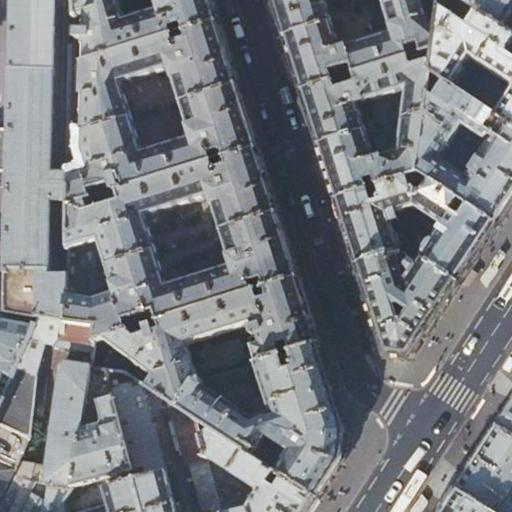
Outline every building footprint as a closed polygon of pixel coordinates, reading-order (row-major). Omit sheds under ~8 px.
[(55,203),(72,203),(72,177),(72,175),(55,175),(58,0),(13,0),(11,129),(0,128),(0,170),(10,171),(7,314),(42,320),(69,324),(69,303),(70,280),(71,276),(54,276),(55,203)] [(211,0),(156,0),(159,9),(126,19),(121,1),(123,0),(76,0),(76,21),(86,18),(86,35),(78,35),(78,44),(85,45),(85,65),(219,23),(211,0)] [(381,0),(384,9),(411,0),(273,0),(278,12),(286,38),(334,24),(325,0),(381,0)] [(430,29),(421,0),(411,0),(384,9),(393,37),(343,53),(334,24),(286,38),(294,65),(303,92),(410,59),(406,49),(420,45),(423,56),(435,52),(438,26),(430,29)] [(473,61),(511,87),(511,88),(495,115),(511,126),(511,34),(502,29),(478,13),(469,27),(444,11),(450,0),(442,0),(438,26),(435,52),(433,64),(432,74),(454,89),(473,61)] [(502,29),(511,13),(511,0),(458,0),(478,13),(502,29)] [(219,23),(85,65),(84,135),(135,119),(125,86),(171,72),(181,104),(238,86),(227,48),(219,23)] [(413,70),(410,59),(303,92),(312,121),(320,146),(368,133),(360,105),(407,90),(403,122),(427,114),(432,74),(433,64),(413,70)] [(467,205),(472,197),(481,204),(477,211),(499,226),(511,206),(511,126),(495,115),(454,89),(432,74),(427,114),(418,174),(467,205)] [(243,100),(238,86),(181,104),(192,139),(145,153),(135,119),(84,135),(84,153),(89,172),(72,177),(72,203),(72,208),(88,203),(94,201),(92,193),(123,183),(125,191),(258,149),(243,100)] [(418,174),(427,114),(403,122),(398,153),(377,160),(368,133),(320,146),(328,172),(337,200),(418,177),(418,174)] [(258,149),(125,191),(117,194),(120,203),(91,213),(88,203),(72,208),(71,250),(99,240),(108,268),(159,251),(147,216),(211,197),(222,232),(278,214),(269,183),(258,149)] [(467,205),(418,174),(418,177),(414,207),(442,226),(421,259),(461,285),(475,263),(499,226),(477,211),(467,205)] [(414,207),(418,177),(337,200),(347,234),(357,266),(402,253),(390,216),(414,209),(414,207)] [(289,247),(278,214),(222,232),(233,266),(170,285),(159,251),(108,268),(116,293),(96,300),(69,303),(69,324),(99,328),(96,341),(102,340),(129,331),(162,321),(299,278),(289,247)] [(71,250),(71,276),(70,280),(69,303),(96,300),(116,293),(108,268),(99,240),(71,250)] [(409,277),(402,253),(357,266),(370,307),(386,356),(411,360),(444,310),(461,285),(421,259),(409,277)] [(299,278),(162,321),(164,330),(138,337),(129,331),(102,340),(154,376),(147,387),(161,395),(202,382),(189,345),(255,324),(256,327),(251,328),(254,336),(249,337),(258,365),(319,345),(309,313),(299,278)] [(0,388),(6,375),(15,379),(42,320),(7,314),(0,312),(0,411),(5,400),(0,398),(0,388)] [(99,328),(69,324),(42,320),(15,379),(5,400),(0,411),(0,511),(58,511),(66,503),(75,490),(75,489),(83,433),(93,368),(68,364),(63,368),(48,470),(22,465),(33,440),(35,419),(44,420),(48,380),(39,379),(48,347),(95,354),(96,341),(99,328)] [(319,345),(258,365),(273,415),(256,420),(203,390),(202,382),(161,395),(171,402),(198,420),(278,473),(286,478),(318,501),(319,500),(337,472),(343,463),(347,433),(340,411),(331,383),(319,345)] [(230,373),(233,384),(244,379),(246,369),(230,373)] [(112,388),(134,472),(135,476),(136,482),(168,473),(144,384),(128,373),(114,372),(107,372),(112,388)] [(105,427),(83,433),(75,489),(134,472),(112,388),(98,393),(106,421),(105,427)] [(209,459),(198,420),(171,402),(188,465),(192,464),(209,459)] [(511,405),(498,427),(511,436),(511,405)] [(198,420),(209,459),(221,511),(310,511),(318,501),(286,478),(278,489),(270,484),(278,473),(198,420)] [(466,475),(498,427),(492,423),(460,472),(466,475)] [(491,511),(511,511),(511,436),(498,427),(466,475),(462,482),(456,490),(491,511)] [(221,511),(209,459),(192,464),(205,511),(178,511),(168,473),(136,482),(143,511),(221,511)] [(143,511),(136,482),(108,490),(112,506),(88,511),(143,511)] [(491,511),(456,490),(455,492),(450,500),(442,511),(491,511)] [(68,511),(66,503),(58,511),(68,511)]
